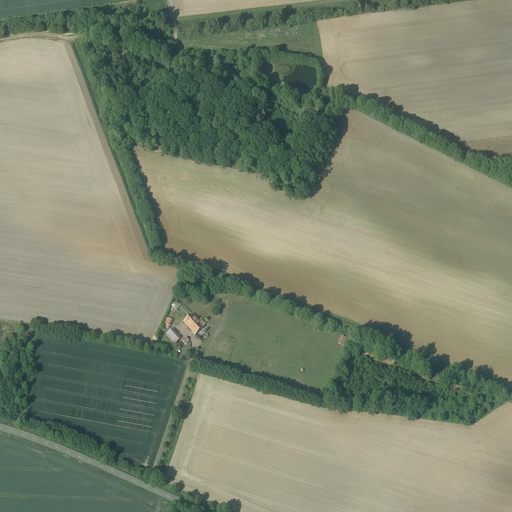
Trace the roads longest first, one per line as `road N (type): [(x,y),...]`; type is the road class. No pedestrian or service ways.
road 1 (unclassified): [(151,489),(194,350),(184,329)]
road 2 (tertiary): [(0,428),(151,489)]
